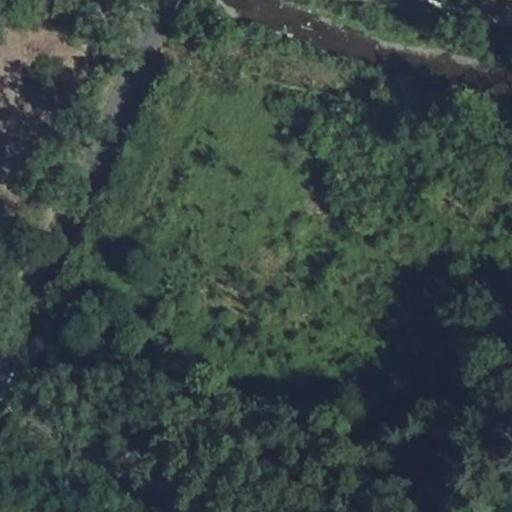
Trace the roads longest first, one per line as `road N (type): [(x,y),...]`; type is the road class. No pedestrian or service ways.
road 1 (unclassified): [(176,0),(0,345)]
road 2 (residential): [(204,511),(61,424)]
